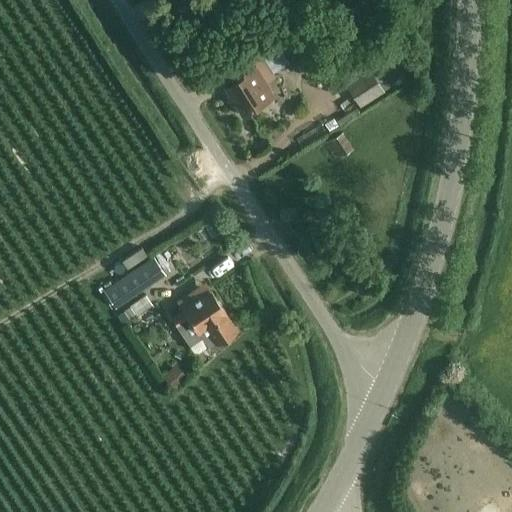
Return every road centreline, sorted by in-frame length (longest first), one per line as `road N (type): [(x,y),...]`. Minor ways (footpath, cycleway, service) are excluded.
road 1 (unclassified): [(382,385),(356,367),(119,0)]
road 2 (tertiary): [(382,385),(416,310),(453,173),(468,79),(467,0)]
road 3 (tertiary): [(329,508),(382,385)]
